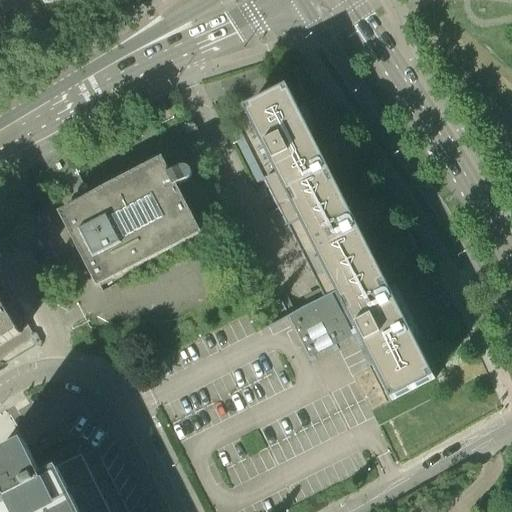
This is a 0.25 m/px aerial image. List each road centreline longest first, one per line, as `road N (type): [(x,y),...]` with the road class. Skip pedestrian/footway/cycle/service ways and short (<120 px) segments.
road 1 (tertiary): [(300,0),(511,335)]
road 2 (tertiary): [(511,260),(349,0)]
road 3 (residential): [(182,511),(104,380),(59,371),(0,398)]
road 4 (tertiary): [(35,120),(245,0)]
road 5 (residential): [(511,424),(355,511)]
